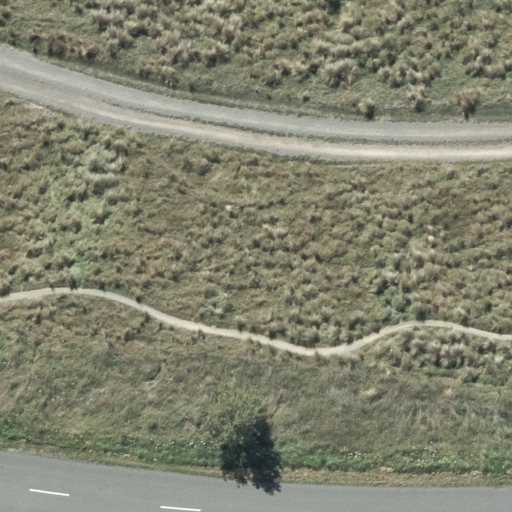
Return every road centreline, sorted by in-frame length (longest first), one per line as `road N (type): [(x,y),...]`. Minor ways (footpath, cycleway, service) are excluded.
road 1 (track): [(0,64),(184,116),(324,136),(511,136)]
road 2 (unclassified): [(0,485),(191,511)]
